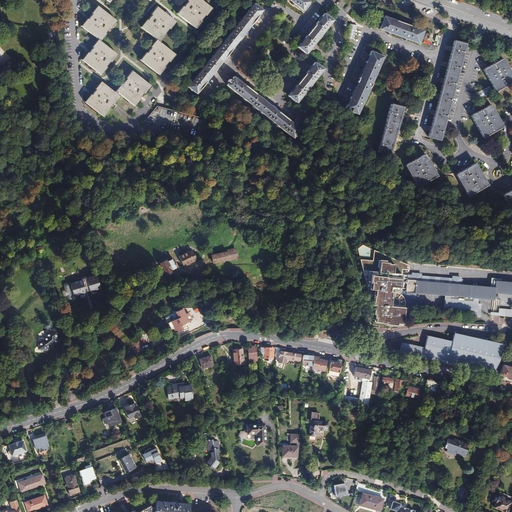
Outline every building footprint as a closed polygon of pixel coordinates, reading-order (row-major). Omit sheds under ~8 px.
[(202,0),(188,0),(177,14),(195,27),(211,6),(204,1),(202,0)] [(308,2),(304,0),(287,0),(291,3),(290,4),(292,7),(294,5),(301,11),(308,2)] [(252,4),(186,87),(194,94),(201,85),(214,69),(216,66),(225,55),(227,52),(241,35),(242,33),(252,21),(254,19),(260,10),(252,4)] [(99,40),(83,61),(100,74),(116,53),(99,40),(115,20),(98,6),(82,27),(99,40)] [(141,60),(159,73),(174,53),(159,41),(175,20),(158,7),(142,27),(157,39),(141,60)] [(328,25),(331,21),(323,14),(316,23),(314,25),(305,37),(303,39),(296,48),(304,54),(328,25)] [(429,34),(424,32),(424,30),(385,16),(381,29),(388,32),(387,35),(391,36),(392,33),(405,38),(404,41),(406,41),(407,42),(408,39),(420,43),(422,36),(428,39),(429,34)] [(430,132),(428,139),(439,141),(465,44),(455,41),(453,48),(449,47),(448,49),(448,51),(451,52),(448,64),(444,63),(443,67),(447,68),(444,80),(440,79),(439,83),(443,84),(440,96),(436,95),(435,99),(439,100),(435,112),(432,111),(431,115),(434,116),(431,128),(427,127),(426,131),(430,132)] [(0,53),(0,63),(3,66),(10,57),(2,50),(0,53)] [(357,114),(384,56),(371,50),(344,108),(357,114)] [(506,57),(483,69),(495,90),(511,79),(511,68),(511,67),(506,57)] [(292,107),(319,74),(311,68),(304,76),(302,79),(293,90),(290,93),(284,100),(292,107)] [(133,71),(117,91),(134,104),(150,84),(133,71)] [(222,89),(289,142),(296,134),(287,127),(285,125),(273,116),(271,114),(254,101),(252,99),(240,89),(237,87),(229,81),(229,82),(225,79),(223,82),(226,85),(222,89)] [(86,103),(98,112),(103,116),(107,111),(119,95),(102,82),(86,103)] [(392,104),(379,151),(390,154),(391,149),(395,150),(396,146),(392,145),(396,133),(399,134),(400,130),(397,129),(400,117),(404,118),(405,114),(401,113),(402,107),(392,104)] [(493,104),(470,117),(482,138),(504,125),(493,104)] [(425,154),(405,165),(418,188),(438,177),(425,154)] [(475,162),(455,175),(469,197),(488,184),(475,162)] [(511,189),(502,195),(508,207),(511,214),(511,189)] [(185,254),(179,257),(183,265),(189,262),(189,263),(196,260),(192,251),(185,254)] [(177,268),(172,259),(167,262),(166,260),(160,264),(166,275),(172,271),(177,268)] [(82,280),(69,283),(73,295),(75,294),(76,296),(80,295),(80,298),(82,298),(86,297),(87,296),(86,292),(90,291),(91,296),(102,293),(101,290),(99,291),(96,281),(98,280),(96,275),(89,277),(89,276),(85,277),(84,277),(82,277),(81,279),(82,280)] [(511,282),(494,281),(493,287),(419,280),(419,277),(409,276),(409,279),(405,279),(404,290),(492,299),(492,297),(493,292),(511,294),(511,282)] [(73,295),(69,283),(68,283),(64,284),(63,286),(65,290),(64,291),(62,292),(63,296),(66,296),(67,296),(68,301),(69,302),(76,300),(77,298),(76,296),(75,294),(73,295)] [(412,291),(404,290),(402,305),(411,305),(412,291)] [(170,316),(165,319),(171,329),(170,330),(172,333),(177,330),(178,333),(183,330),(181,326),(193,320),(189,312),(185,314),(183,308),(175,312),(175,314),(170,316)] [(57,338),(57,331),(47,330),(47,337),(43,339),(40,339),(39,349),(46,350),(54,344),(61,345),(62,339),(57,338)] [(496,375),(502,345),(453,334),(451,341),(427,335),(424,348),(402,342),(399,352),(496,375)] [(251,349),(247,349),(247,358),(255,358),(255,347),(251,347),(251,349)] [(271,358),(272,348),(264,347),(263,347),(263,357),(271,358)] [(242,349),(232,350),(234,365),(243,364),(242,349)] [(285,358),(286,355),(285,355),(285,352),(279,351),(277,362),(285,363),(285,358)] [(299,361),(300,354),(285,352),(285,355),(286,355),(285,358),(299,361)] [(311,366),(312,358),(312,353),(308,353),(308,355),(302,355),(301,365),(311,366)] [(211,356),(199,359),(202,369),(214,365),(211,356)] [(325,369),(327,362),(312,358),(311,366),(310,368),(325,371),(325,369)] [(338,372),(341,360),(337,359),(335,363),(327,361),(327,362),(325,369),(328,370),(338,372)] [(511,367),(502,364),(499,375),(511,378),(511,367)] [(368,379),(370,370),(355,367),(353,376),(355,376),(355,379),(360,380),(360,377),(368,379)] [(391,379),(393,372),(387,370),(386,378),(382,377),(381,381),(385,382),(388,382),(386,390),(391,391),(392,383),(391,383),(392,379),(391,379)] [(402,388),(403,381),(395,379),(392,392),(394,392),(396,393),(397,387),(402,388)] [(435,392),(437,382),(426,379),(423,393),(430,395),(431,392),(435,392)] [(184,386),(184,383),(171,385),(171,387),(166,388),(168,399),(179,398),(184,398),(185,401),(193,400),(191,385),(184,386)] [(367,406),(371,385),(360,383),(356,404),(367,406)] [(417,399),(419,390),(407,387),(405,396),(417,399)] [(25,399),(18,404),(22,411),(29,406),(25,399)] [(134,402),(123,407),(127,417),(133,414),(134,417),(140,415),(134,402)] [(106,417),(102,419),(104,424),(107,423),(109,427),(121,422),(116,408),(104,413),(106,417)] [(309,424),(307,438),(314,439),(314,434),(315,433),(316,432),(323,433),(324,426),(309,424)] [(256,445),(264,445),(263,425),(245,425),(245,433),(255,433),(256,445)] [(34,440),(32,434),(28,435),(30,441),(33,440),(35,449),(39,448),(40,452),(50,448),(46,435),(35,438),(36,439),(34,440)] [(295,460),(295,450),(296,450),(296,445),(296,438),(288,438),(288,445),(288,450),(281,450),(281,458),(287,458),(287,460),(295,460)] [(220,452),(218,441),(213,442),(213,440),(204,441),(205,448),(210,452),(211,456),(205,463),(214,470),(220,463),(218,452),(220,452)] [(432,449),(434,442),(426,440),(424,447),(432,449)] [(463,456),(468,445),(453,440),(452,442),(446,440),(443,449),(447,450),(446,452),(452,455),(453,452),(463,456)] [(13,444),(2,447),(5,456),(11,454),(12,456),(26,451),(25,443),(18,442),(13,443),(13,444)] [(162,463),(156,448),(142,454),(148,469),(162,463)] [(136,467),(129,454),(119,460),(126,473),(136,467)] [(91,467),(79,471),(84,485),(89,483),(88,481),(95,478),(91,467)] [(21,492),(45,484),(42,474),(18,483),(21,492)] [(70,495),(80,492),(74,475),(65,478),(69,490),(68,490),(70,495)] [(344,483),(332,485),(335,497),(346,495),(344,483)] [(453,498),(460,502),(466,489),(458,486),(453,498)] [(497,510),(500,511),(502,511),(508,500),(507,499),(508,494),(498,490),(496,495),(495,494),(495,496),(492,495),(490,499),(493,500),(491,505),(498,508),(497,510)] [(362,494),(358,506),(379,511),(383,499),(362,494)] [(44,496),(25,503),(27,511),(28,511),(47,505),(44,496)] [(20,511),(17,500),(9,503),(11,509),(0,511),(20,511)] [(188,511),(189,504),(156,501),(155,507),(151,507),(150,505),(138,511),(134,511),(133,510),(130,511),(188,511)] [(393,511),(409,511),(398,508),(399,505),(392,502),(389,510),(393,511)]
